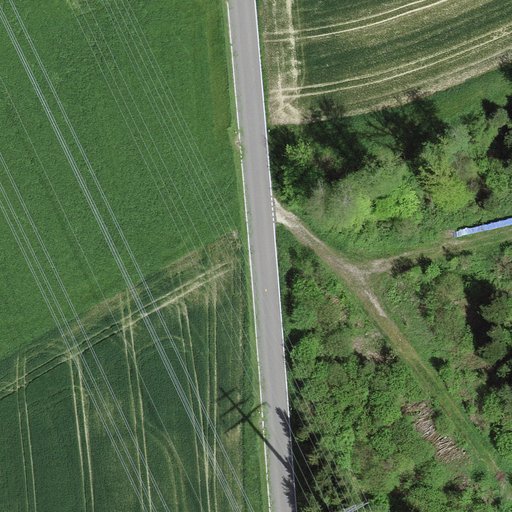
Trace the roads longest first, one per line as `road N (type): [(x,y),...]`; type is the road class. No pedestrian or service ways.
road 1 (tertiary): [(281,511),(241,0)]
road 2 (track): [(511,488),(337,262),(256,188)]
road 3 (track): [(511,232),(337,262)]
